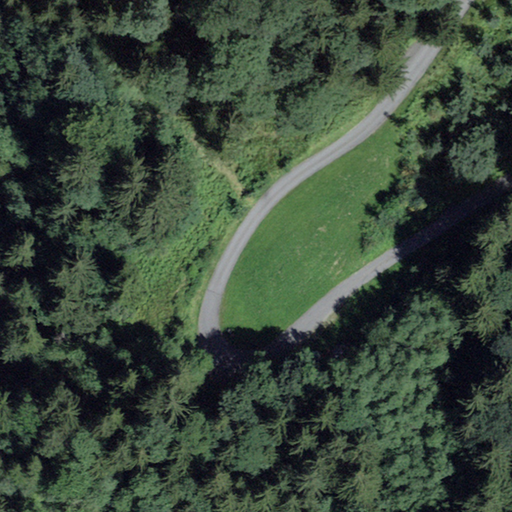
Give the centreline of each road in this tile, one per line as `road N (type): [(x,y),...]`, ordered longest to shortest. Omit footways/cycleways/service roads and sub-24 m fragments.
road 1 (unclassified): [(212,340),(217,289),(265,211),(380,116),(466,0)]
road 2 (unclassified): [(212,340),(219,361),(243,367),(283,352),(312,317),(511,176)]
